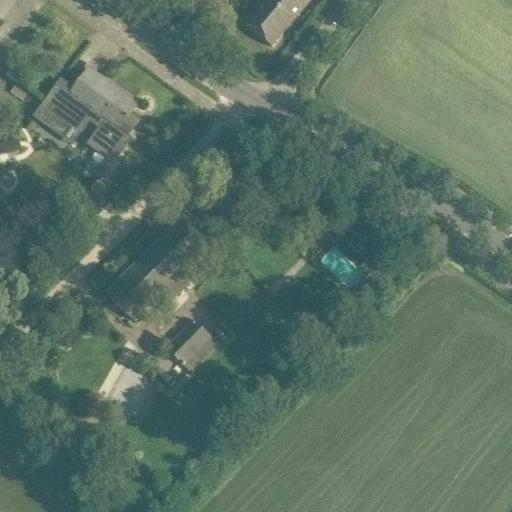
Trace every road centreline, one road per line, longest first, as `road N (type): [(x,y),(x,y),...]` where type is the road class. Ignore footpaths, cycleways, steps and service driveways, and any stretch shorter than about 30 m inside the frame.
road 1 (track): [(0,347),(237,123),(266,108)]
road 2 (tertiary): [(511,257),(266,108)]
road 3 (tertiary): [(266,108),(101,0)]
road 4 (unclassified): [(266,108),(344,0)]
